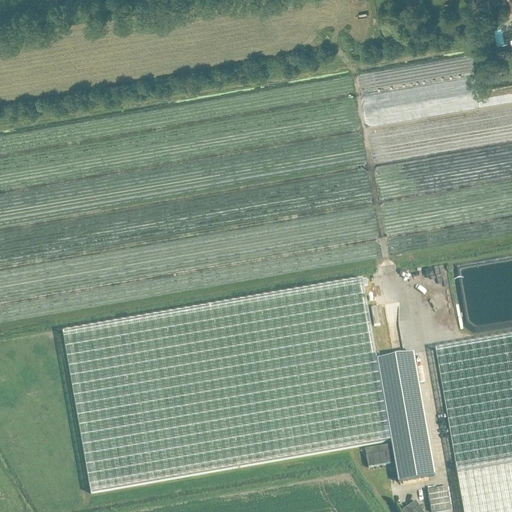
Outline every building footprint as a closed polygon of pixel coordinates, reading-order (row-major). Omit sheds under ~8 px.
[(452,3),(444,4),(446,14),(454,12),(452,3)] [(509,56),(498,59),(499,65),(511,62),(509,56)] [(414,354),(377,361),(365,288),(65,340),(93,500),(392,448),(399,484),(435,477),(414,354)] [(380,325),(377,308),(371,309),(374,326),(380,325)] [(511,511),(511,337),(437,351),(464,511),(511,511)] [(422,511),(415,501),(400,511),(422,511)]
